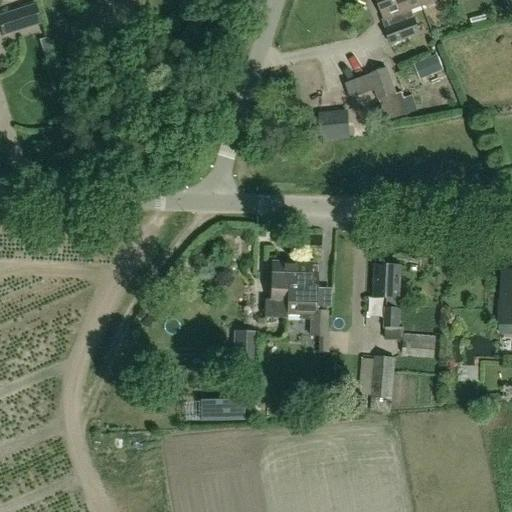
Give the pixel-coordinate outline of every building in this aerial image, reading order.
[(376,0),(385,21),(388,19),(391,28),(385,30),(391,45),(420,34),(415,19),(414,20),(411,11),(421,7),(418,0),(376,0)] [(32,5),(0,15),(0,28),(2,36),(39,24),(32,5)] [(438,55),(418,63),(425,79),(444,71),(438,55)] [(396,94),(393,86),(387,69),(370,75),(379,100),(396,94)] [(342,141),(340,118),(313,120),(315,143),(342,141)] [(294,286),(295,263),(272,263),(271,273),(265,273),(265,280),(271,281),(270,301),(264,301),(264,318),(284,319),(284,310),(287,310),(288,286),(294,286)] [(310,264),(295,263),(294,286),(288,286),(287,310),(284,310),(284,319),(286,319),(286,316),(299,317),(299,320),(310,321),(310,336),(320,337),(320,353),(327,353),(328,337),(326,337),(327,312),(326,312),(326,308),(330,308),(331,288),(316,288),(317,265),(310,265),(310,264)] [(385,328),(386,328),(386,340),(403,341),(403,329),(399,328),(401,267),(375,266),(374,298),(388,299),(387,308),(386,308),(385,328)] [(499,324),(511,324),(511,271),(503,271),(502,302),(500,302),(499,324)] [(254,362),(255,334),(234,333),(234,361),(254,362)] [(434,357),(436,338),(404,336),(402,355),(434,357)] [(391,400),(394,359),(375,358),(371,398),(391,400)] [(242,406),(242,402),(201,403),(201,422),(242,421),(242,406)]
